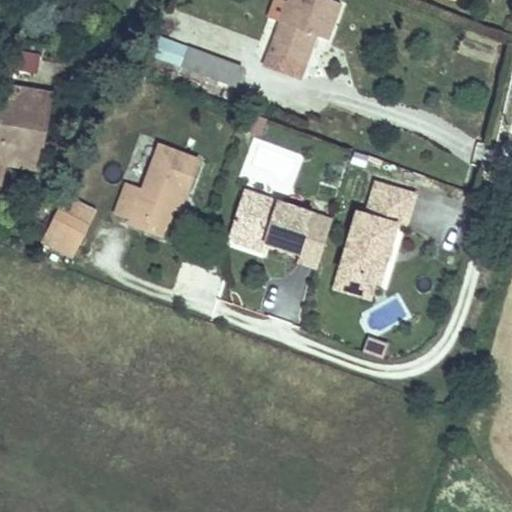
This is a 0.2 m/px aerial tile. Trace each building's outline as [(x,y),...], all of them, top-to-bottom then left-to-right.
[(285,0),(261,66),(290,77),(310,31),(317,33),(327,37),(341,1),(338,0),(285,0)] [(310,31),(290,77),(299,82),(317,33),(310,31)] [(185,43),(176,67),(230,87),(238,63),(185,43)] [(25,110),(28,94),(3,90),(0,104),(0,189),(5,190),(11,163),(36,165),(39,145),(32,143),(36,111),(25,110)] [(47,96),(28,94),(25,110),(36,111),(32,143),(39,145),(47,96)] [(113,210),(128,216),(131,211),(147,217),(143,227),(159,232),(168,207),(175,189),(181,191),(194,157),(155,143),(139,188),(124,182),(113,210)] [(376,283),(392,227),(401,230),(411,196),(373,185),(363,218),(354,215),(337,271),(371,281),(376,283)] [(174,209),(181,191),(175,189),(168,207),(174,209)] [(297,255),(309,214),(238,193),(226,235),(263,245),(297,255)] [(60,194),(37,239),(67,254),(90,209),(60,194)] [(131,211),(128,216),(127,220),(143,227),(147,217),(131,211)] [(263,245),(226,235),(231,243),(261,252),(263,245)] [(366,298),(371,281),(337,271),(332,288),(366,298)] [(384,362),(389,345),(367,338),(362,355),(384,362)]
